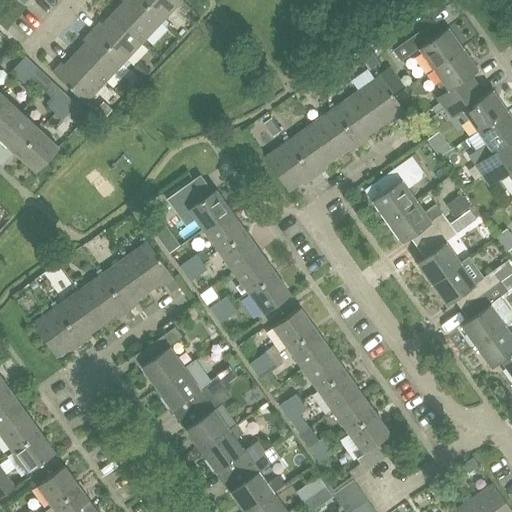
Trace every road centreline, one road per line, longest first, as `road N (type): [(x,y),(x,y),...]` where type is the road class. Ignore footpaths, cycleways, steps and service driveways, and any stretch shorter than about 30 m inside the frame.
road 1 (residential): [(511,450),(491,428),(455,420),(322,229),(335,191),(418,133)]
road 2 (residential): [(170,511),(94,404),(88,379),(98,360),(182,299)]
